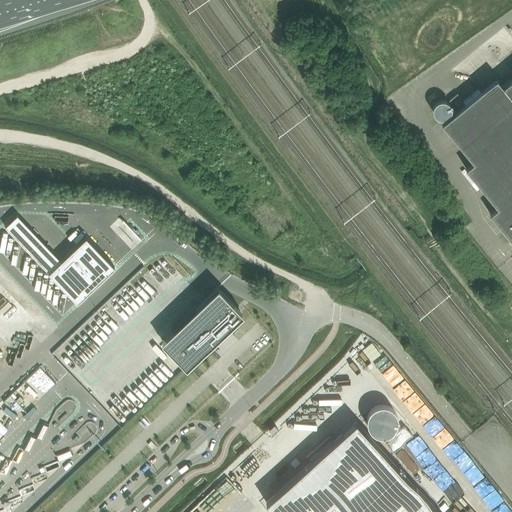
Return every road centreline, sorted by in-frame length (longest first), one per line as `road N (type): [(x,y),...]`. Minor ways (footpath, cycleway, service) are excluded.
road 1 (track): [(483,411),(170,0)]
road 2 (track): [(0,135),(136,171),(318,300)]
road 3 (track): [(147,29),(178,48),(279,185),(286,211)]
road 4 (unclassified): [(315,311),(370,325),(468,437)]
road 5 (track): [(143,0),(149,21),(133,48),(0,89)]
road 6 (unclassified): [(213,433),(283,366),(315,311)]
